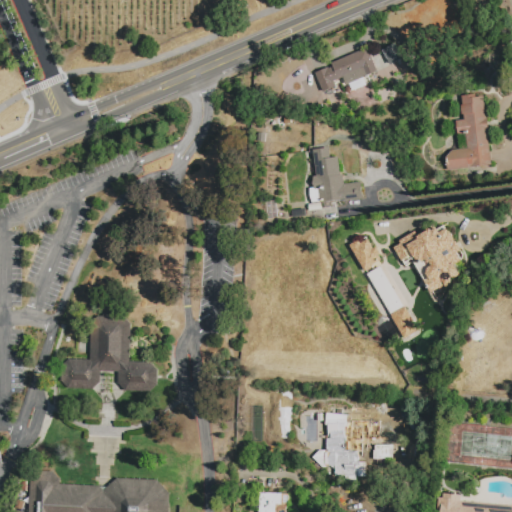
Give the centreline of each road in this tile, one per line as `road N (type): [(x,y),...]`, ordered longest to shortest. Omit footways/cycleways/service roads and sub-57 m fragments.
road 1 (secondary): [(65,135),(375,0)]
road 2 (secondary): [(341,0),(69,117)]
